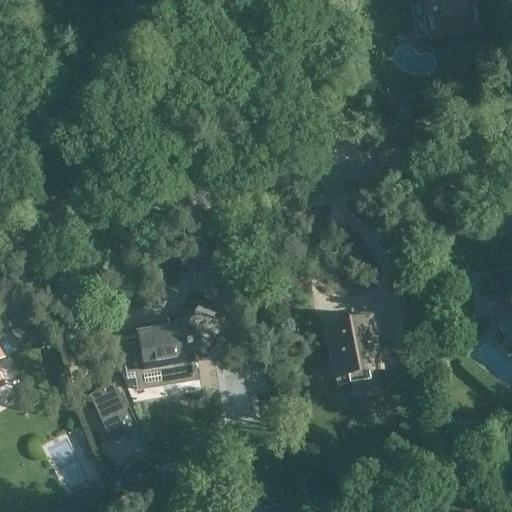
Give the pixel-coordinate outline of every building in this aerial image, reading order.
[(462,35),(479,32),(473,0),(450,0),(443,1),(442,0),(424,0),(425,4),(424,4),(427,19),(423,20),(426,37),(430,37),(431,40),(447,37),(447,38),(462,35)] [(511,273),(488,278),(487,278),(486,279),(485,280),(483,281),(483,282),(482,284),(482,286),(482,287),(482,289),(483,290),(483,291),(484,292),(485,293),(487,294),(488,295),(490,295),(492,295),(507,292),(511,319),(511,273)] [(209,323),(215,314),(194,299),(176,325),(175,325),(175,329),(137,335),(143,373),(164,369),(166,376),(171,380),(178,379),(181,373),(180,366),(194,364),(192,349),(196,348),(196,351),(208,349),(220,332),(209,323)] [(410,316),(392,319),(401,365),(419,362),(410,316)] [(326,325),(333,363),(331,363),(332,365),(330,368),(331,373),(334,375),(336,387),(369,381),(367,369),(378,366),(373,337),(378,336),(375,323),(370,324),(369,317),(326,325)] [(31,322),(10,334),(17,346),(38,333),(31,322)] [(113,387),(89,398),(111,445),(137,432),(121,397),(118,398),(113,387)] [(68,498),(74,511),(90,511),(105,505),(94,484),(68,498)]
